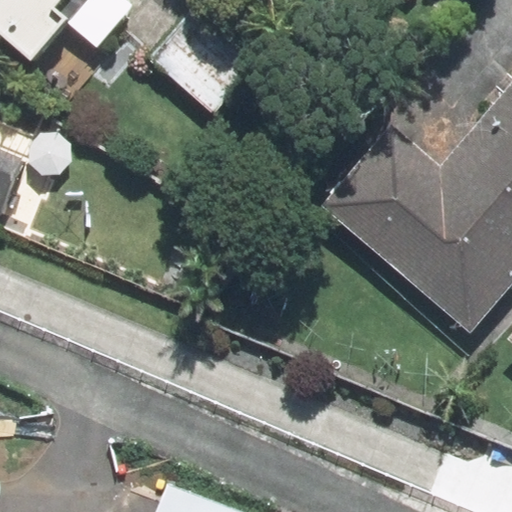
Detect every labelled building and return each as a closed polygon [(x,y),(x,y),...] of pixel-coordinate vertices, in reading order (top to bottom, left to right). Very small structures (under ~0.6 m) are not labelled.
[(0,0),(0,54),(21,72),(58,29),(44,17),(58,0),(0,0)] [(210,0),(198,0),(142,66),(211,125),(273,53),(210,0)] [(358,0),(369,10),(378,0),(358,0)] [(383,128),(309,218),(464,345),(511,286),(511,84),(438,174),(383,128)] [(0,229),(36,142),(0,127),(0,229)] [(511,333),(496,351),(511,365),(511,333)] [(195,511),(158,498),(153,511),(195,511)]
